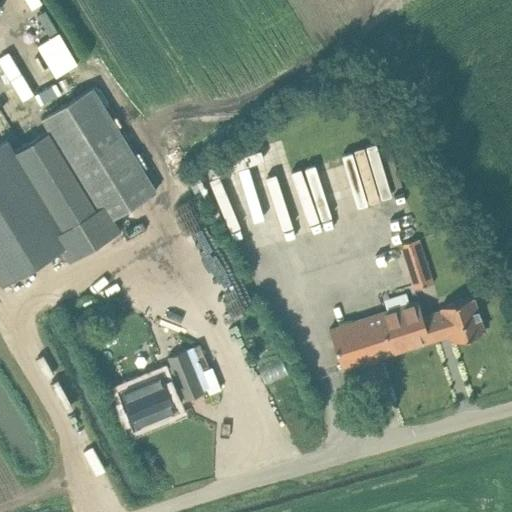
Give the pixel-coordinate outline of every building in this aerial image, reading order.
[(52,19),(30,32),(47,60),(68,48),(52,19)] [(40,118),(102,221),(156,188),(93,86),(40,118)] [(224,145),(231,166),(287,148),(308,214),(318,211),(290,124),(276,129),(276,128),(224,145)] [(313,138),(332,205),(368,195),(350,128),(313,138)] [(7,138),(0,142),(0,281),(2,284),(62,246),(70,259),(121,229),(112,215),(102,221),(48,131),(15,151),(7,138)] [(359,151),(366,174),(372,172),(366,149),(359,151)] [(206,241),(221,233),(201,196),(186,204),(206,241)] [(259,245),(268,242),(262,227),(253,230),(259,245)] [(399,244),(414,289),(433,283),(418,238),(399,244)] [(329,328),(336,350),(342,369),(449,334),(451,341),(484,330),(473,296),(442,306),(443,308),(423,315),(418,299),(329,328)] [(160,374),(120,390),(135,426),(176,409),(171,398),(183,393),(185,399),(203,392),(185,349),(168,356),(175,373),(163,378),(160,369),(158,370),(160,374)] [(62,360),(53,366),(67,390),(76,384),(62,360)] [(285,421),(294,418),(287,396),(278,399),(285,421)] [(80,410),(92,432),(100,427),(87,406),(80,410)]
